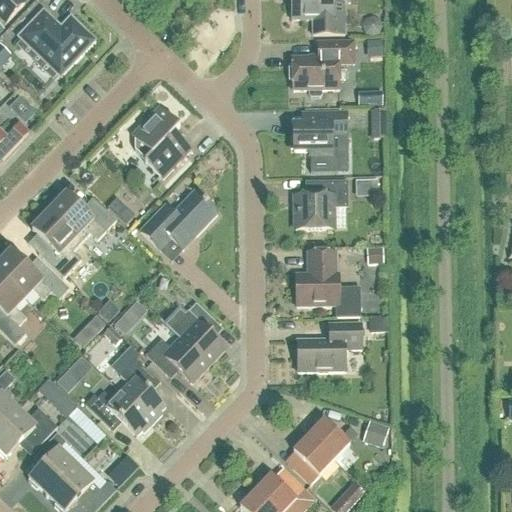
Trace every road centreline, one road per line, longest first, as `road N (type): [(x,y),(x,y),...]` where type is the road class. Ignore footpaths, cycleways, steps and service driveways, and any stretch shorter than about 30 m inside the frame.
road 1 (residential): [(143,511),(254,396),(251,150),(212,105)]
road 2 (residential): [(0,215),(158,53)]
